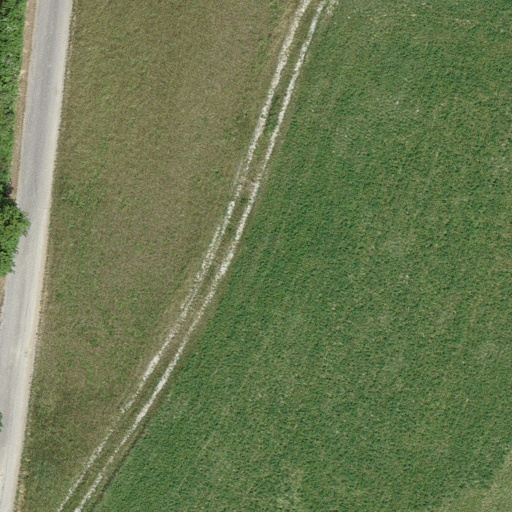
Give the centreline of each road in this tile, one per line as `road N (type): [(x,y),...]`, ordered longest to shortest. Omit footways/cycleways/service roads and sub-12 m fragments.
road 1 (track): [(330,0),(238,256),(79,511)]
road 2 (unclassified): [(54,0),(0,434)]
